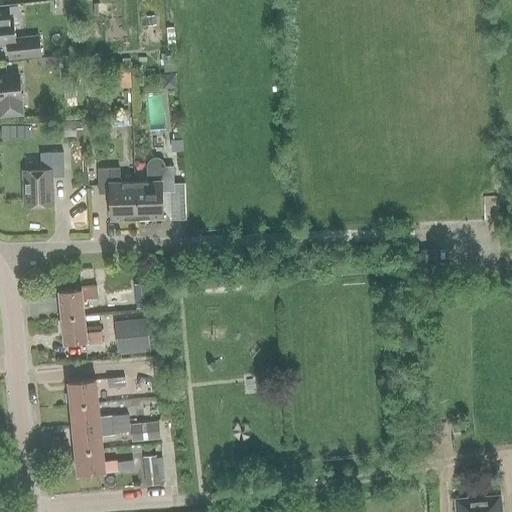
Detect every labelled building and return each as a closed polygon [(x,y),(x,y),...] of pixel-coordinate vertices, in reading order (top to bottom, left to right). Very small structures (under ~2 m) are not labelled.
[(39,55),(37,36),(13,38),(11,17),(8,17),(6,6),(0,6),(0,44),(6,44),(7,58),(39,55)] [(144,27),(153,27),(153,18),(143,19),(144,27)] [(87,61),(92,68),(102,60),(97,54),(87,61)] [(176,59),(164,60),(165,71),(177,71),(176,59)] [(131,87),(130,69),(104,72),(106,89),(131,87)] [(0,116),(22,114),(17,73),(0,75),(0,116)] [(87,80),(88,96),(100,95),(99,79),(87,80)] [(76,87),(64,88),(65,99),(77,98),(76,87)] [(76,137),(75,120),(55,121),(57,138),(76,137)] [(2,124),(2,136),(16,136),(16,125),(2,124)] [(181,140),(171,140),(171,151),(181,150),(181,140)] [(22,170),(23,206),(51,205),(50,177),(63,176),(62,152),(39,153),(40,170),(22,170)] [(173,191),(172,166),(165,167),(165,165),(165,163),(163,160),(161,158),(158,157),(155,157),(153,157),(149,159),(147,162),(147,165),(147,182),(134,182),(135,218),(161,217),(160,192),(173,191)] [(135,218),(134,182),(121,182),(120,168),(96,169),(97,194),(109,193),(109,219),(135,218)] [(437,278),(436,250),(422,250),(423,279),(437,278)] [(136,310),(150,308),(147,282),(133,284),(136,310)] [(97,302),(96,297),(95,286),(78,288),(79,291),(56,294),(59,318),(82,316),(81,304),(97,302)] [(84,333),(82,316),(59,318),(62,343),(84,341),(84,344),(101,342),(100,331),(84,333)] [(125,354),(150,351),(147,319),(121,322),(125,354)] [(124,377),(107,378),(108,387),(124,386),(124,377)] [(68,406),(97,403),(94,379),(65,383),(68,406)] [(99,418),(97,403),(68,406),(70,430),(128,423),(127,415),(99,418)] [(160,437),(158,420),(131,423),(132,440),(160,437)] [(129,432),(128,423),(70,430),(73,453),(101,450),(100,437),(113,435),(113,433),(129,432)] [(452,424),(452,434),(465,433),(464,423),(452,424)] [(103,461),(101,450),(73,453),(75,476),(133,470),(131,459),(116,461),(115,460),(103,461)] [(165,483),(162,457),(157,457),(157,455),(143,456),(145,484),(165,483)] [(500,511),(500,500),(457,502),(457,511),(500,511)]
